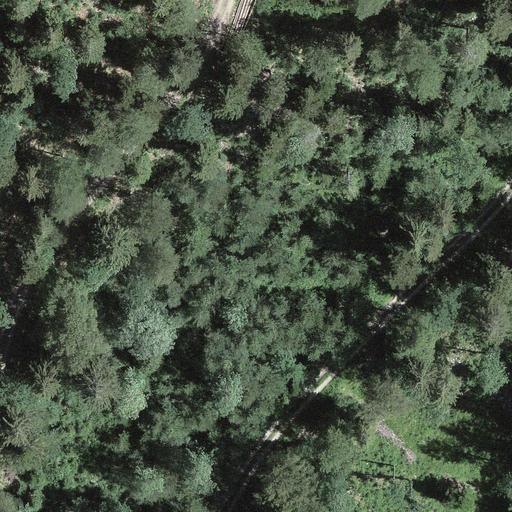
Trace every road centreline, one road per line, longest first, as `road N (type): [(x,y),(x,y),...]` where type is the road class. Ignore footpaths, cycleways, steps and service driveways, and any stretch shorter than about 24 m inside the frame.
road 1 (track): [(511,187),(263,447),(224,511)]
road 2 (track): [(0,360),(54,237),(184,88),(227,0)]
